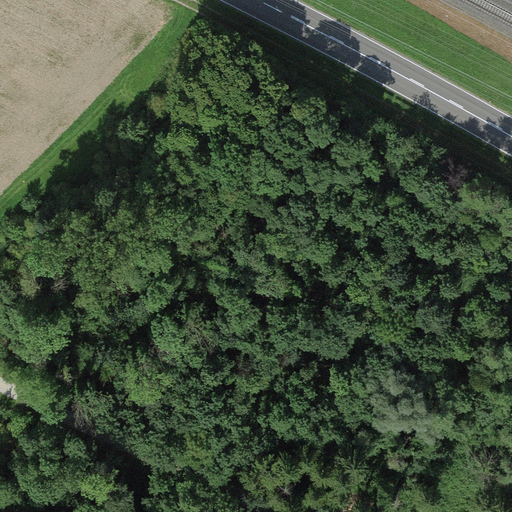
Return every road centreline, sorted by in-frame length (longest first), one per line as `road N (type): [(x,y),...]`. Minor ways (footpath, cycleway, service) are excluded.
road 1 (track): [(511,182),(187,0)]
road 2 (track): [(0,380),(274,511)]
road 3 (primary): [(259,0),(511,136)]
